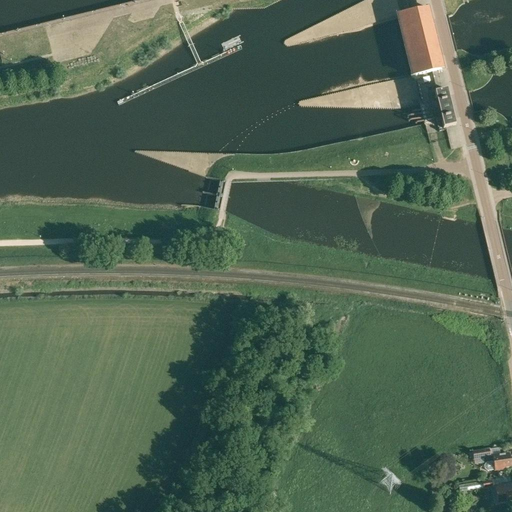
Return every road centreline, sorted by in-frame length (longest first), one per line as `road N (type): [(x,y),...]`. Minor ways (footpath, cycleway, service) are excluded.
road 1 (track): [(0,242),(194,242),(208,238),(220,218)]
road 2 (tertiary): [(484,198),(435,0)]
